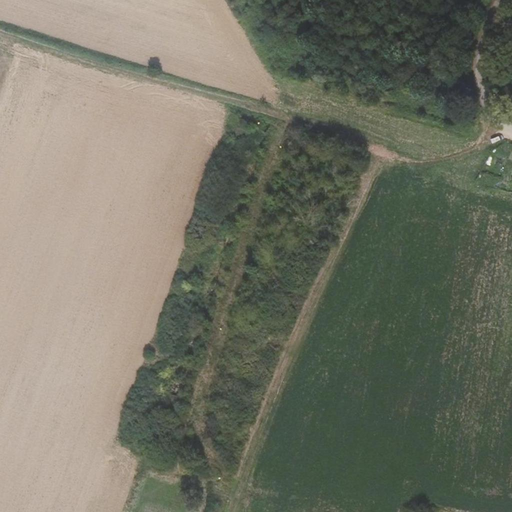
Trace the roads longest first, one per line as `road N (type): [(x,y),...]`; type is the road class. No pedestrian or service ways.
road 1 (track): [(505,125),(475,146),(417,164),(0,29)]
road 2 (track): [(237,496),(176,467),(290,119)]
road 3 (track): [(231,511),(251,447),(383,154)]
